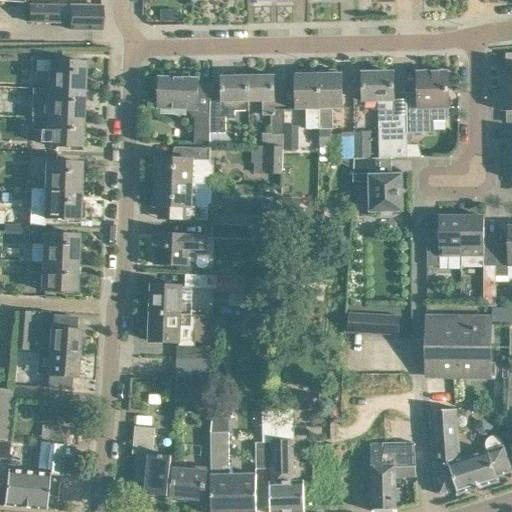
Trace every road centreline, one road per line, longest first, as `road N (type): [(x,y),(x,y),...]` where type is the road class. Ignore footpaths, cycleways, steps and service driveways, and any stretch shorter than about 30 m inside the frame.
road 1 (residential): [(95,511),(112,313),(122,279),(131,46)]
road 2 (residential): [(476,35),(131,46)]
road 3 (residential): [(432,511),(421,422),(418,229)]
road 4 (residential): [(418,180),(469,180),(476,168),(476,35)]
